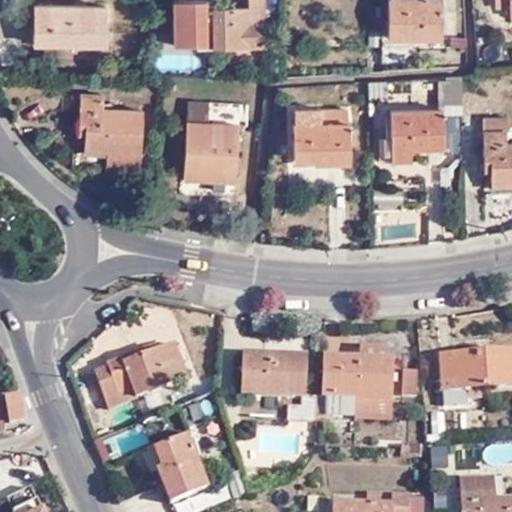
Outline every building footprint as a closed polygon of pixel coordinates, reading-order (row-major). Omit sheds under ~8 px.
[(265,47),(264,0),(248,0),(248,8),(205,9),(205,0),(203,0),(174,1),(174,46),(194,46),(194,47),(265,47)] [(435,36),(434,0),(381,0),(382,36),(435,36)] [(99,47),(99,10),(29,11),(29,47),(99,47)] [(470,73),(451,74),(452,97),(469,97),(470,73)] [(139,177),(140,114),(98,113),(98,101),(77,101),(77,130),(83,130),(83,156),(105,157),(105,176),(139,177)] [(323,115),(324,105),(302,104),(302,116),(296,115),(297,152),(321,153),(320,156),(353,154),(353,115),(350,115),(323,115)] [(349,104),(324,105),(323,115),(350,115),(349,104)] [(234,190),(235,126),(211,125),(212,105),(184,105),(183,182),(217,183),(216,189),(234,190)] [(450,143),(451,105),(401,108),(400,154),(416,153),(417,143),(450,143)] [(511,123),(493,124),(492,150),(504,152),(504,179),(511,178),(511,123)] [(376,186),(376,203),(403,202),(403,185),(376,186)] [(127,396),(201,370),(191,339),(172,346),(168,338),(126,353),(127,356),(113,361),(127,396)] [(511,344),(450,347),(452,385),(478,385),(511,383),(511,344)] [(397,356),(327,352),(326,393),(326,398),(333,398),(360,398),(397,399),(397,356)] [(252,393),(316,393),(316,355),(253,354),(252,393)] [(422,370),(407,369),(406,394),(421,395),(422,370)] [(478,385),(452,385),(453,400),(478,400),(478,385)] [(326,398),(326,393),(316,393),(316,403),(300,402),(300,422),(325,422),(326,398)] [(26,423),(22,398),(7,400),(11,425),(26,423)] [(360,417),(360,398),(333,398),(333,415),(360,417)] [(425,412),(427,434),(450,431),(447,410),(425,412)] [(144,425),(105,438),(111,456),(150,443),(144,425)] [(215,482),(200,428),(165,439),(172,464),(165,466),(174,496),(215,482)] [(511,511),(511,493),(507,493),(506,471),(463,472),(464,511),(511,511)] [(44,511),(33,487),(9,498),(15,511),(44,511)] [(414,511),(414,489),(395,489),(394,497),(337,496),(336,511),(414,511)] [(429,511),(429,490),(414,489),(414,511),(429,511)]
